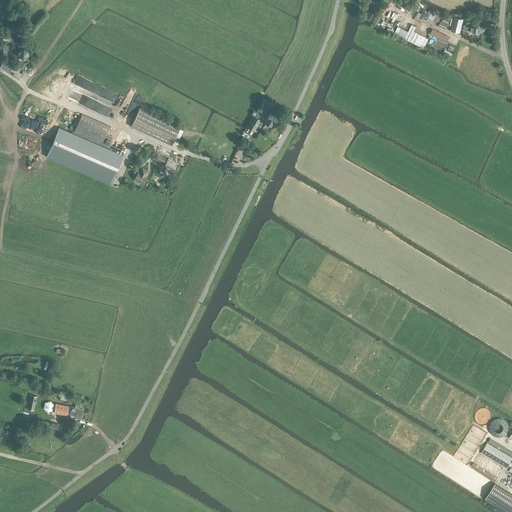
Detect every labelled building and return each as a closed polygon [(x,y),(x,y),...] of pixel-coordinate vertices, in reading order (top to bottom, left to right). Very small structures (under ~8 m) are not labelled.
[(432,21),(438,24),(441,18),(435,16),(436,14),(429,10),(426,18),(433,20),(432,21)] [(438,26),(440,27),(446,29),(448,24),(450,20),(443,17),(442,22),(440,21),(438,26)] [(461,30),(462,24),(463,19),(454,17),(451,30),(460,33),(461,30)] [(387,31),(425,47),(429,37),(414,31),(417,25),(412,24),(409,31),(398,26),(396,30),(389,27),(387,31)] [(464,25),(462,24),(461,30),(470,31),(473,34),(478,35),(481,32),(481,28),(479,25),(474,24),(471,27),(467,26),(464,25)] [(430,34),(447,42),(449,37),(433,29),(430,34)] [(19,57),(20,57),(23,59),(27,58),(29,54),(28,50),(24,48),(20,49),(18,53),(19,57)] [(10,73),(13,68),(4,62),(2,64),(0,67),(10,73)] [(72,89),(69,98),(102,112),(109,114),(112,106),(72,89)] [(274,124),(279,117),(276,115),(279,110),(273,108),(275,104),(263,98),(261,102),(262,103),(256,112),(266,119),(264,122),(265,123),(266,123),(265,124),(265,125),(268,127),(269,126),(270,125),(271,126),(273,123),(274,124)] [(180,127),(160,117),(139,108),(131,126),(172,145),(180,127)] [(265,123),(264,122),(266,119),(256,112),(245,131),(249,134),(252,130),(254,131),(257,127),(261,129),(265,123)] [(109,126),(82,114),(74,133),(108,148),(112,139),(105,136),(109,126)] [(59,128),(47,156),(111,184),(123,156),(59,128)] [(160,153),(155,162),(171,170),(176,162),(172,160),(173,159),(169,157),(168,158),(160,153)] [(180,158),(177,164),(182,167),(185,161),(180,158)] [(134,181),(143,186),(147,178),(146,177),(148,172),(142,169),(140,174),(138,173),(134,181)] [(34,410),(37,396),(30,394),(27,408),(34,410)] [(56,403),(54,412),(69,416),(74,417),(76,417),(80,418),(82,409),(79,408),(80,405),(76,404),(75,407),(71,406),(71,407),(56,403)] [(57,430),(57,428),(58,423),(45,421),(34,419),(33,424),(45,427),(57,430)] [(511,439),(509,438),(505,435),(503,440),(511,445),(511,439)] [(511,450),(490,437),(488,441),(511,455),(511,450)] [(506,468),(511,458),(511,456),(487,442),(481,452),(506,468)] [(473,462),(472,465),(495,480),(497,477),(473,462)] [(511,511),(511,493),(495,483),(485,498),(506,511),(511,511)]
